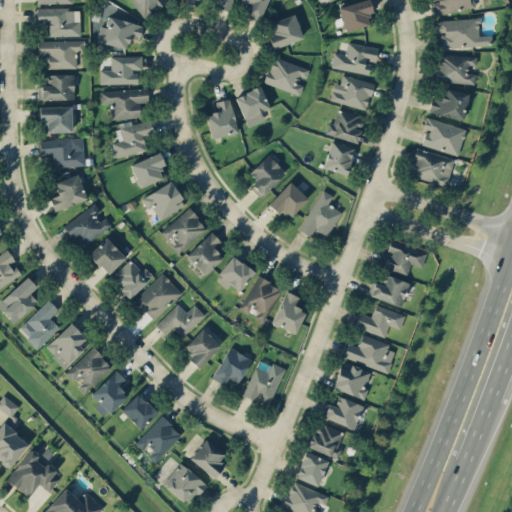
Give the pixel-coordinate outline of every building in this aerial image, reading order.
[(130,0),(145,18),(167,1),(166,0),(130,0)] [(217,0),(217,8),(232,10),(233,0),(217,0)] [(240,0),(237,11),(260,20),(267,0),(240,0)] [(368,25),(366,15),(373,13),(370,0),(364,0),(339,5),(344,30),(368,25)] [(434,15),(474,7),(472,0),(428,0),(429,1),(431,0),(434,15)] [(80,35),(80,7),(36,8),(37,23),(48,23),(48,36),(80,35)] [(304,37),(295,13),(264,24),(273,48),(304,37)] [(100,25),(96,42),(126,50),(130,36),(140,39),(144,25),(109,16),(106,26),(100,25)] [(435,19),(436,33),(438,33),(439,47),(489,45),(488,35),(479,35),(478,17),(435,19)] [(38,54),(47,54),(48,68),(77,67),(77,51),(84,51),(84,39),(37,40),(38,54)] [(369,73),(371,62),(376,63),(378,46),(347,42),(345,54),(333,52),(331,68),(369,73)] [(435,81),(475,83),(476,55),(437,53),(435,81)] [(99,83),(138,83),(138,70),(143,70),(142,55),(110,56),(110,69),(99,69),(99,83)] [(264,82),(300,95),(303,85),(296,82),(299,75),(306,77),(309,68),(273,55),(264,82)] [(74,73),(46,74),(46,85),(37,85),(38,99),(75,98),(74,73)] [(333,82),(329,99),(367,109),(373,82),(342,74),(340,83),(333,82)] [(264,120),(261,111),(269,108),(261,85),(235,95),(246,126),(264,120)] [(428,110),(464,120),(471,94),(444,87),(440,100),(431,97),(428,110)] [(140,117),(139,102),(149,101),(148,88),(100,90),(101,103),(111,103),(111,118),(140,117)] [(215,101),(217,112),(206,114),(210,137),(237,133),(231,98),(215,101)] [(71,105),(39,106),(39,123),(46,123),(47,132),(72,131),(71,105)] [(325,133),(357,143),(365,118),(337,109),(333,123),(328,122),(325,133)] [(421,144),(459,155),(467,129),(426,116),(422,128),(426,129),(421,144)] [(111,142),(116,157),(146,149),(143,136),(154,133),(149,119),(119,127),(123,139),(111,142)] [(40,139),(40,154),(52,154),(53,167),(84,165),(83,137),(40,139)] [(322,167),(348,175),(356,148),(331,140),(322,167)] [(455,159),(418,146),(408,174),(446,187),(455,159)] [(162,177),(158,169),(165,165),(159,151),(129,164),(140,187),(162,177)] [(248,172),(256,180),(250,187),(259,197),(285,172),(268,154),(248,172)] [(87,198),(77,173),(54,181),(58,194),(49,197),(54,210),(87,198)] [(308,198),(289,180),(267,204),(278,214),(283,208),(291,216),(308,198)] [(158,218),(184,206),(172,181),(141,196),(147,208),(152,206),(158,218)] [(332,195),(321,189),(298,229),(310,236),(314,229),(327,236),(341,211),(328,203),(332,195)] [(112,226),(105,216),(102,218),(94,205),(63,223),(78,247),(112,226)] [(168,243),(169,242),(176,251),(206,230),(190,207),(159,230),(168,243)] [(186,254),(204,274),(222,257),(214,248),(221,242),(211,231),(186,254)] [(88,254),(107,273),(129,253),(109,233),(88,254)] [(407,274),(410,264),(422,267),(426,252),(390,242),(386,252),(381,251),(377,266),(407,274)] [(0,252),(0,286),(21,273),(6,249),(0,252)] [(226,287),(230,283),(238,290),(253,272),(233,255),(214,278),(226,287)] [(153,275),(144,266),(140,270),(130,259),(110,278),(129,298),(153,275)] [(153,320),(182,293),(162,272),(133,300),(153,320)] [(366,294),(402,306),(410,282),(384,274),(381,284),(371,280),(366,294)] [(262,322),(280,288),(256,275),(238,308),(251,315),(251,316),(262,322)] [(37,300),(29,292),(36,286),(26,276),(0,300),(0,308),(13,322),(37,300)] [(295,333),(306,311),(295,306),(300,297),(286,290),(271,322),(295,333)] [(37,347),(59,327),(49,317),(58,309),(48,299),(18,327),(37,347)] [(173,327),(181,336),(204,315),(194,304),(186,311),(178,303),(154,324),(164,335),(173,327)] [(359,312),(355,327),(386,335),(389,325),(401,328),(405,313),(374,305),(371,316),(359,312)] [(89,343),(70,322),(44,346),(63,367),(89,343)] [(184,345),(192,353),(187,358),(198,368),(220,345),(202,327),(184,345)] [(389,343),(362,333),(357,346),(348,343),(343,356),(388,372),(395,351),(387,348),(389,343)] [(77,386),(83,392),(111,367),(93,346),(66,370),(79,384),(77,386)] [(223,384),(227,377),(239,383),(251,357),(226,346),(212,378),(223,384)] [(363,397),(371,369),(340,361),(332,389),(363,397)] [(255,366),(242,395),(256,401),(257,398),(269,403),(285,367),(272,362),(267,372),(255,366)] [(118,387),(126,379),(115,369),(90,394),(98,401),(94,406),(105,416),(126,394),(118,387)] [(156,411),(136,392),(120,409),(140,429),(156,411)] [(321,417),(353,429),(362,404),(337,395),(333,405),(326,402),(321,417)] [(142,450),(144,447),(157,459),(181,434),(160,415),(135,443),(142,450)] [(306,446),(337,459),(342,449),(337,446),(343,432),(317,421),(306,446)] [(214,478),(222,467),(217,462),(223,453),(204,438),(189,458),(214,478)] [(6,480),(27,495),(36,482),(49,491),(60,475),(45,464),(44,465),(35,459),(39,453),(29,447),(6,480)] [(294,476),(318,486),(328,460),(305,450),(294,476)] [(188,505),(205,483),(180,462),(162,483),(188,505)] [(328,495),(293,480),(281,506),(295,511),(320,511),(314,509),(318,501),(324,504),(328,495)] [(85,491),(77,499),(65,487),(42,511),(43,511),(98,511),(103,507),(85,491)]
